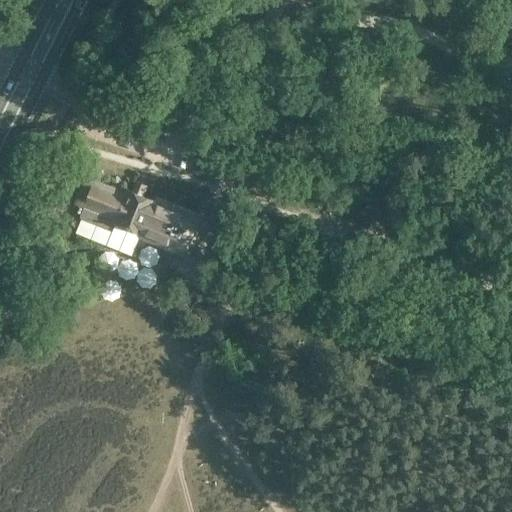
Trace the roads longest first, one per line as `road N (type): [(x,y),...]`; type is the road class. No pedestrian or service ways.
road 1 (unknown): [(266,205),(173,448),(194,511)]
road 2 (unclassified): [(34,79),(169,129)]
